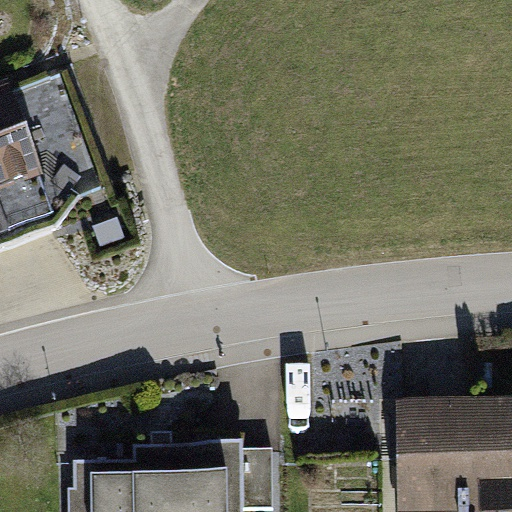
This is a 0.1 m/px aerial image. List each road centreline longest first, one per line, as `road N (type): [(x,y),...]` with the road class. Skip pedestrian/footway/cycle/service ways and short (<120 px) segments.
road 1 (residential): [(100,0),(131,64),(195,323)]
road 2 (residential): [(511,281),(320,300),(195,323)]
road 3 (residential): [(195,323),(0,368)]
